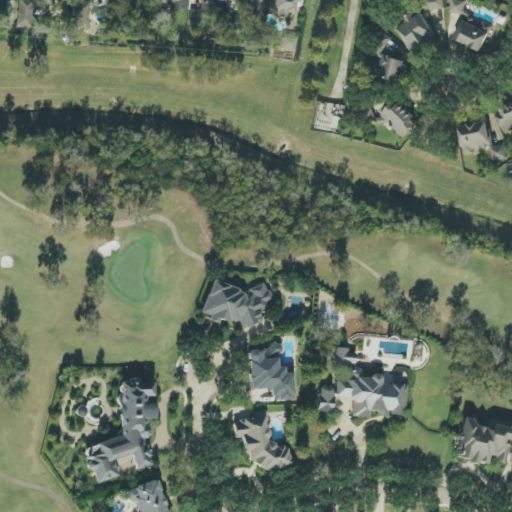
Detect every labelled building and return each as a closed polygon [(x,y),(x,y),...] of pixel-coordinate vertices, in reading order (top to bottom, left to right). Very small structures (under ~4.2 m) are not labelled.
[(33,0),(18,0),(18,27),(32,27),(33,0)] [(74,27),(89,29),(91,2),(76,0),(74,27)] [(187,11),(187,0),(168,0),(168,11),(187,11)] [(252,14),(263,15),(264,0),(233,0),(253,2),(252,14)] [(296,0),(268,0),(267,13),(294,17),(296,0)] [(415,12),(445,11),(444,0),(421,0),(422,9),(415,9),(415,12)] [(451,0),(450,11),(464,14),(467,2),(458,0),(451,0)] [(204,11),(190,9),(188,28),(202,30),(204,11)] [(437,35),(423,13),(416,18),(414,16),(397,27),(413,51),(437,35)] [(455,41),(483,51),(492,24),(464,15),(455,41)] [(295,51),(298,36),(283,34),(280,48),(295,51)] [(379,81),(403,86),(407,61),(384,56),(379,81)] [(381,116),(404,138),(419,122),(396,100),(381,116)] [(511,129),(511,105),(496,112),(504,132),(511,129)] [(459,125),(462,155),(474,154),(473,150),(492,148),(489,122),(459,125)] [(492,161),(507,159),(506,146),(491,147),(492,161)] [(264,283),(248,290),(247,293),(211,281),(200,316),(218,322),(220,321),(230,324),(238,320),(243,330),(262,321),(257,310),(264,312),(267,302),(272,301),(264,283)] [(293,374),(284,374),(284,368),(277,368),(277,357),(282,357),(282,344),(269,344),(269,350),(248,351),(249,389),(271,389),(272,399),(294,399),(293,374)] [(356,365),(356,353),(348,353),(348,348),(335,348),(335,365),(356,365)] [(404,417),(407,385),(381,383),(382,377),(362,375),(362,371),(348,370),(348,381),(336,380),(335,397),(353,398),(352,417),(369,418),(369,414),(404,417)] [(120,436),(96,444),(97,456),(89,459),(89,460),(97,484),(118,477),(113,460),(131,454),(136,470),(150,466),(149,458),(143,439),(149,437),(149,434),(145,420),(154,420),(154,403),(146,403),(144,399),(153,396),(153,383),(138,383),(136,378),(124,382),(119,382),(120,436)] [(332,413),(332,386),(318,386),(317,413),(332,413)] [(289,465),(287,444),(270,446),(266,411),(252,413),(253,420),(233,422),(235,439),(243,438),(247,470),(289,465)] [(511,431),(473,423),(473,420),(462,418),(455,450),(460,451),(458,459),(487,465),(488,460),(505,464),(511,431)] [(167,511),(158,480),(126,489),(129,503),(133,502),(136,511),(167,511)]
